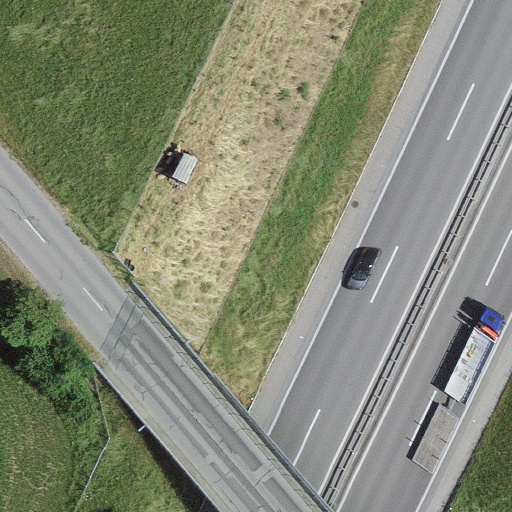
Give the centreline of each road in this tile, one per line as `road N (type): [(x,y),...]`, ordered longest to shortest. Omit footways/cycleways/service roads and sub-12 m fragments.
road 1 (motorway): [(509,0),(266,511)]
road 2 (unclassified): [(0,195),(271,511)]
road 3 (motorway): [(373,511),(511,224)]
